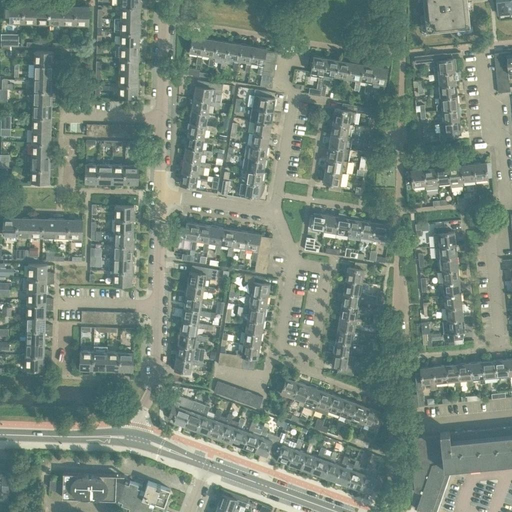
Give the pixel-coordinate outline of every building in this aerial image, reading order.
[(467,0),(422,0),(426,31),(470,26),(467,0)] [(511,9),(511,0),(497,0),(498,12),(511,10),(511,9)] [(24,22),(24,4),(11,3),(10,22),(24,22)] [(37,22),(37,4),(24,4),(24,22),(37,22)] [(50,23),(50,4),(37,4),(37,22),(50,23)] [(63,23),(63,5),(50,4),(50,23),(63,23)] [(76,24),(76,5),(63,5),(63,23),(76,24)] [(76,5),(76,24),(89,24),(90,6),(76,5)] [(121,5),(121,18),(139,19),(140,6),(121,5)] [(115,18),(115,31),(121,31),(139,32),(139,19),(121,18),(115,18)] [(121,31),(120,44),(139,45),(139,32),(121,31)] [(10,33),(9,46),(10,46),(19,46),(19,33),(10,33)] [(202,53),(204,37),(192,35),(189,51),(197,53),(196,63),(200,64),(202,53)] [(36,42),(36,46),(44,47),(48,47),(49,37),(36,37),(36,42)] [(202,53),(209,55),(207,65),(212,66),(213,61),(214,55),(216,39),(204,37),(202,53)] [(226,57),(229,41),(216,39),(214,55),(213,61),(221,62),(220,67),(225,68),(226,57)] [(239,60),(241,43),(229,41),(226,57),(234,59),(232,69),(237,70),(238,60),(239,60)] [(251,62),(254,45),(241,43),(239,60),(246,61),(244,71),(249,72),(251,62)] [(115,44),(115,57),(120,57),(138,58),(139,45),(120,44),(115,44)] [(262,74),(262,73),(263,67),(264,61),(265,55),(266,49),(266,47),(254,45),(251,62),(258,63),(257,73),(262,74)] [(35,64),(61,65),(61,59),(54,59),(54,51),(35,50),(35,64)] [(511,53),(510,54),(510,51),(494,53),(494,59),(507,57),(507,63),(508,69),(508,75),(509,78),(511,77),(511,53)] [(434,54),(432,54),(432,61),(434,73),(438,72),(454,70),(456,70),(455,57),(452,58),(447,58),(446,52),(434,54)] [(311,71),(310,75),(316,76),(318,78),(317,83),(316,88),(321,89),(322,83),(324,73),(323,73),(326,57),(313,55),(311,71)] [(120,57),(120,70),(138,71),(138,58),(120,57)] [(326,57),(323,73),(324,73),(331,75),(329,85),(334,85),(336,75),(335,75),(338,59),(326,57)] [(338,59),(335,75),(336,75),(343,77),(341,87),(346,87),(348,77),(350,61),(338,59)] [(350,61),(348,77),(355,79),(354,89),(359,89),(360,80),(360,79),(363,63),(350,61)] [(363,63),(360,79),(360,80),(368,81),(366,91),(371,91),(372,81),(375,65),(363,63)] [(61,71),(61,65),(35,64),(35,77),(53,78),(53,70),(61,71)] [(375,65),(372,81),(380,83),(378,93),(383,94),(387,67),(375,65)] [(120,70),(119,83),(138,84),(138,71),(120,70)] [(438,72),(434,73),(434,79),(435,80),(437,80),(439,80),(439,84),(455,83),(454,70),(438,72)] [(53,85),(53,78),(35,77),(34,90),(60,91),(60,85),(53,85)] [(215,100),(216,93),(221,94),(223,83),(197,79),(196,86),(195,85),(194,98),(210,100),(215,100)] [(509,81),(497,82),(498,92),(510,91),(509,81)] [(119,83),(119,96),(137,97),(138,84),(119,83)] [(440,96),(437,96),(438,97),(456,95),(455,83),(439,84),(440,96)] [(309,87),(308,93),(310,93),(320,95),(321,89),(316,88),(309,87)] [(254,95),(252,107),(273,110),(275,98),(269,97),(270,90),(258,89),(255,88),(254,95)] [(60,96),(60,91),(34,90),(34,103),(52,103),(53,96),(60,96)] [(438,101),(436,104),(436,110),(442,109),(457,107),(456,95),(438,97),(438,101)] [(220,101),(215,100),(210,100),(194,98),(192,110),(207,113),(207,112),(209,105),(219,106),(220,101)] [(333,119),(354,123),(356,110),(353,110),(354,104),(342,102),(341,108),(335,107),(333,119)] [(52,111),(52,103),(34,103),(33,116),(59,117),(59,111),(52,111)] [(252,107),(250,119),(271,122),(273,110),(252,107)] [(457,107),(442,109),(443,121),(459,120),(457,107)] [(218,113),(207,112),(207,113),(192,110),(190,122),(205,125),(207,117),(217,119),(218,113)] [(59,122),(59,117),(33,116),(33,129),(52,129),(52,122),(59,122)] [(250,119),(250,120),(255,121),(253,132),(269,135),(271,122),(250,119)] [(353,128),(354,123),(333,119),(331,132),(349,135),(351,127),(353,128)] [(440,132),(438,132),(439,140),(454,139),(454,133),(460,132),(459,120),(443,121),(439,121),(440,132)] [(216,126),(205,125),(190,122),(188,135),(203,137),(205,129),(215,131),(216,126)] [(51,137),(52,129),(33,129),(33,142),(58,143),(59,137),(51,137)] [(253,132),(251,144),(267,147),(269,135),(253,132)] [(349,135),(331,132),(329,144),(350,147),(352,135),(349,135)] [(214,138),(203,137),(188,135),(186,147),(202,150),(202,149),(203,141),(213,143),(214,138)] [(58,148),(58,143),(33,142),(32,155),(51,155),(51,148),(58,148)] [(246,144),(244,156),(265,159),(267,147),(251,144),(251,145),(246,144)] [(329,144),(327,157),(344,159),(348,160),(349,153),(350,147),(329,144)] [(212,151),(202,149),(202,150),(186,147),(184,159),(200,162),(200,161),(201,154),(211,155),(212,151)] [(50,163),(51,155),(32,155),(32,168),(58,168),(58,163),(50,163)] [(244,156),(242,169),(247,170),(248,169),(263,171),(265,159),(244,156)] [(327,157),(325,169),(340,171),(340,172),(346,172),(348,160),(344,159),(327,157)] [(210,163),(200,161),(200,162),(184,159),(182,172),(198,174),(198,173),(203,174),(204,167),(209,167),(210,163)] [(473,163),(475,179),(487,177),(486,162),(473,163)] [(99,182),(99,163),(86,163),(85,181),(99,182)] [(112,182),(112,163),(99,163),(99,182),(112,182)] [(125,182),(125,164),(112,163),(112,182),(125,182)] [(462,180),(475,179),(473,163),(461,164),(462,180)] [(125,164),(125,182),(138,183),(139,164),(125,164)] [(448,166),(450,181),(450,187),(463,185),(462,180),(461,164),(448,166)] [(437,182),(450,181),(448,166),(436,167),(437,182)] [(423,168),(425,184),(426,190),(438,188),(437,182),(436,167),(423,168)] [(57,174),(58,168),(32,168),(32,181),(50,182),(50,174),(57,174)] [(413,185),(425,184),(423,168),(411,169),(413,185)] [(241,176),(240,180),(246,181),(261,184),(262,179),(265,180),(266,176),(267,172),(263,171),(248,169),(247,170),(246,177),(241,176)] [(329,182),(328,188),(340,190),(341,184),(344,184),(346,172),(340,172),(340,171),(325,169),(323,182),(329,182)] [(208,175),(203,174),(198,173),(198,174),(182,172),(180,184),(196,187),(197,178),(207,180),(208,175)] [(219,177),(213,176),(211,188),(218,188),(219,177)] [(221,193),(227,194),(229,181),(223,180),(221,193)] [(238,193),(240,193),(240,196),(256,199),(257,196),(259,196),(260,191),(263,191),(264,189),(265,188),(265,186),(265,184),(261,184),(246,181),(240,180),(238,193)] [(115,218),(134,218),(134,205),(116,204),(115,218)] [(323,230),(326,214),(313,212),(311,228),(323,230)] [(350,218),(345,217),(345,214),(344,213),(341,212),(338,212),(338,216),(336,231),(348,233),(350,218)] [(338,216),(326,214),(323,230),(336,231),(338,216)] [(360,235),(363,220),(357,219),(358,216),(356,215),(353,214),(351,214),(350,218),(348,233),(360,235)] [(4,216),(4,234),(11,235),(11,240),(16,241),(16,235),(17,235),(18,216),(4,216)] [(30,235),(31,217),(18,216),(17,235),(30,235)] [(43,235),(44,217),(31,217),(30,235),(43,235)] [(56,236),(57,217),(44,217),(43,235),(56,236)] [(69,236),(70,218),(57,217),(56,236),(69,236)] [(82,242),(82,237),(83,237),(83,218),(70,218),(69,236),(73,236),(73,239),(74,241),(75,242),(82,242)] [(133,231),(134,218),(115,218),(115,231),(133,231)] [(373,237),(375,222),(363,220),(360,235),(373,237)] [(196,239),(199,223),(186,221),(186,227),(181,226),(179,237),(192,239),(191,249),(195,249),(197,240),(196,239)] [(375,222),(373,237),(380,238),(379,243),(387,244),(390,227),(387,227),(387,223),(375,222)] [(209,241),(211,225),(199,223),(196,239),(197,240),(204,241),(203,251),(207,251),(209,242),(209,241)] [(221,244),(224,227),(211,225),(209,241),(209,242),(216,243),(215,253),(220,253),(221,244)] [(434,246),(455,244),(454,231),(448,232),(447,226),(435,227),(436,233),(433,233),(434,246)] [(233,246),(236,229),(224,227),(221,244),(229,245),(227,255),(232,255),(233,246)] [(246,247),(248,231),(236,229),(233,246),(241,247),(239,257),(244,257),(246,247)] [(133,244),(133,231),(115,231),(114,244),(133,244)] [(256,259),(257,253),(258,247),(259,241),(260,235),(261,233),(248,231),(246,247),(253,249),(252,259),(256,259)] [(304,249),(317,251),(318,245),(305,243),(304,249)] [(132,257),(133,244),(114,244),(114,257),(132,257)] [(441,258),(456,256),(455,244),(434,246),(436,258),(441,257),(441,258)] [(442,270),(458,269),(456,256),(441,258),(442,270)] [(132,270),(132,257),(114,257),(114,270),(132,270)] [(348,266),(346,278),(361,281),(363,269),(366,270),(367,263),(355,261),(354,267),(348,266)] [(28,277),(54,277),(54,272),(46,272),(47,263),(29,263),(28,277)] [(190,270),(188,283),(204,285),(209,286),(210,279),(216,280),(217,269),(193,265),(192,265),(191,271),(190,270)] [(444,283),(459,281),(458,269),(442,270),(444,283)] [(132,284),(132,270),(114,270),(113,283),(132,284)] [(252,293),(267,295),(269,283),(263,282),(264,276),(244,273),(245,280),(248,280),(250,293),(252,293)] [(54,283),(54,277),(28,277),(28,290),(46,290),(46,283),(54,283)] [(346,278),(344,291),(359,293),(361,281),(346,278)] [(445,295),(460,293),(459,281),(444,283),(445,295)] [(188,283),(186,295),(202,298),(203,290),(214,292),(214,287),(209,286),(204,285),(188,283)] [(46,298),(46,290),(28,290),(28,303),(53,303),(54,298),(46,298)] [(344,291),(342,303),(357,305),(358,298),(364,299),(366,300),(367,294),(365,294),(359,293),(344,291)] [(265,308),(267,295),(252,293),(250,305),(265,308)] [(446,308),(462,306),(460,293),(445,295),(446,308)] [(186,295),(184,308),(200,310),(201,302),(212,304),(212,299),(202,298),(186,295)] [(53,309),(53,303),(28,303),(27,316),(45,316),(45,308),(53,309)] [(342,303),(340,315),(355,318),(355,317),(357,310),(362,311),(364,312),(365,306),(363,306),(357,305),(342,303)] [(250,305),(244,304),(242,316),(248,317),(248,318),(263,320),(265,308),(250,305)] [(217,305),(216,312),(223,314),(224,306),(217,305)] [(2,315),(3,315),(11,315),(11,307),(3,306),(2,306),(2,315)] [(447,320),(463,318),(462,306),(446,308),(448,319),(447,319),(447,320)] [(184,308),(182,320),(198,322),(199,314),(210,316),(210,312),(200,310),(184,308)] [(340,315),(338,328),(353,330),(354,323),(360,324),(363,324),(363,319),(361,318),(355,317),(355,318),(340,315)] [(45,323),(45,316),(27,316),(27,329),(53,329),(53,324),(45,323)] [(262,333),(263,320),(248,318),(246,330),(262,333)] [(444,339),(459,337),(463,337),(463,331),(464,331),(463,318),(447,320),(447,319),(442,320),(444,339)] [(182,320),(180,332),(196,335),(196,334),(197,327),(208,329),(208,324),(198,322),(182,320)] [(338,328),(336,340),(351,343),(351,342),(357,343),(358,336),(360,336),(361,331),(359,331),(353,330),(338,328)] [(52,334),(53,329),(27,329),(26,342),(44,342),(44,334),(52,334)] [(260,345),(262,333),(246,330),(244,343),(260,345)] [(180,332),(178,345),(194,347),(198,347),(199,340),(206,341),(207,336),(196,334),(196,335),(180,332)] [(336,340),(334,353),(349,355),(350,347),(356,348),(357,343),(351,342),(351,343),(336,340)] [(44,350),(44,342),(26,342),(26,355),(52,355),(52,350),(44,350)] [(258,357),(260,345),(244,343),(243,350),(238,349),(237,354),(238,354),(244,355),(249,356),(255,357),(258,357)] [(94,350),(93,369),(106,369),(107,350),(99,350),(99,346),(94,345),(94,350)] [(178,345),(176,357),(192,360),(192,359),(202,361),(204,353),(204,348),(198,347),(194,347),(178,345)] [(93,369),(94,350),(80,349),(80,368),(93,369)] [(119,370),(120,351),(107,350),(106,369),(119,370)] [(120,351),(119,370),(132,370),(133,351),(120,351)] [(334,353),(332,365),(338,366),(337,372),(349,374),(350,367),(347,367),(349,355),(334,353)] [(52,361),(52,355),(26,355),(26,368),(27,368),(40,369),(44,369),(44,361),(52,361)] [(202,361),(192,359),(192,360),(176,357),(174,369),(181,370),(180,376),(192,378),(193,372),(190,371),(191,364),(202,365),(202,361)] [(366,357),(362,376),(364,376),(369,377),(370,370),(372,358),(366,357)] [(496,375),(509,374),(507,358),(495,360),(496,375)] [(484,377),(496,375),(495,360),(482,361),(484,377)] [(485,382),(484,377),(482,361),(470,362),(472,378),(479,377),(480,383),(485,382)] [(473,384),(472,378),(470,362),(458,364),(459,379),(460,379),(467,378),(467,384),(473,384)] [(461,385),(460,379),(459,379),(458,364),(445,365),(447,381),(455,380),(455,385),(461,385)] [(434,382),(435,382),(447,381),(445,365),(433,366),(434,382)] [(436,388),(435,382),(434,382),(433,366),(420,367),(421,373),(415,373),(417,394),(418,406),(424,405),(422,383),(430,382),(430,388),(436,388)] [(278,381),(274,392),(280,394),(281,392),(292,396),(298,381),(286,377),(284,383),(278,381)] [(219,393),(224,382),(218,380),(214,391),(219,393)] [(298,381),(292,396),(300,398),(298,404),(302,405),(304,400),(309,385),(298,381)] [(225,395),(229,384),(224,382),(219,393),(225,395)] [(231,397),(235,386),(229,384),(225,395),(231,397)] [(304,400),(302,405),(314,410),(316,404),(321,390),(309,385),(304,400)] [(236,399),(240,388),(235,386),(231,397),(236,399)] [(242,401),(246,390),(240,388),(236,399),(242,401)] [(248,403),(252,392),(246,390),(242,401),(248,403)] [(316,404),(314,410),(326,414),(328,409),(333,394),(321,390),(316,404)] [(253,406),(257,394),(252,392),(248,403),(253,406)] [(176,394),(170,410),(175,412),(173,419),(172,421),(184,425),(189,410),(193,400),(176,394)] [(257,394),(253,406),(259,408),(263,396),(257,394)] [(333,394),(328,409),(339,413),(345,398),(333,394)] [(345,398),(339,413),(346,415),(344,421),(349,422),(351,417),(357,402),(345,398)] [(189,410),(184,425),(196,429),(201,414),(205,404),(193,400),(189,410)] [(357,402),(351,417),(358,420),(356,425),(361,427),(362,421),(363,422),(368,407),(357,402)] [(201,414),(196,429),(207,434),(213,419),(213,418),(206,416),(210,406),(205,404),(201,414)] [(368,407),(363,422),(369,424),(367,429),(375,432),(382,412),(380,412),(380,411),(368,407)] [(213,419),(207,434),(219,438),(226,417),(219,415),(220,410),(216,409),(213,418),(213,419)] [(226,417),(219,438),(231,442),(238,422),(231,419),(232,414),(228,413),(226,417)] [(238,422),(231,442),(242,446),(248,431),(248,430),(241,428),(242,424),(244,418),(240,417),(238,422)] [(248,431),(242,446),(254,450),(259,435),(262,429),(254,426),(255,423),(251,421),(249,427),(248,430),(248,431)] [(282,429),(288,431),(291,423),(285,421),(283,426),(282,429)] [(511,459),(511,425),(449,432),(449,430),(439,431),(440,434),(409,438),(412,470),(443,467),(511,459)] [(259,435),(254,450),(266,455),(267,451),(272,453),(279,436),(266,432),(267,427),(263,426),(262,429),(259,435)] [(279,436),(272,453),(278,455),(277,459),(288,463),(294,448),(296,442),(288,439),(285,438),(286,434),(285,434),(280,432),(279,436)] [(345,433),(343,438),(355,442),(357,438),(345,433)] [(294,448),(288,463),(300,467),(305,452),(298,450),(301,439),(297,438),(296,442),(294,448)] [(357,438),(355,442),(367,447),(369,442),(357,438)] [(305,452),(300,467),(312,472),(317,456),(309,454),(313,444),(309,442),(305,452)] [(317,456),(312,472),(323,476),(329,461),(328,461),(330,455),(323,453),(325,448),(320,446),(317,456)] [(329,461),(323,476),(335,480),(341,465),(340,465),(333,462),(336,452),(332,450),(330,455),(328,461),(329,461)] [(341,465),(335,480),(347,484),(352,469),(354,464),(347,462),(349,457),(348,456),(344,455),(340,465),(341,465)] [(352,469),(347,484),(359,488),(364,474),(363,473),(365,468),(358,465),(360,461),(355,459),(354,464),(352,469)] [(364,474),(359,488),(370,493),(372,489),(378,491),(383,476),(377,474),(375,478),(368,475),(372,465),(367,463),(365,468),(363,473),(364,474)] [(425,509),(431,511),(445,472),(445,473),(446,472),(444,471),(443,467),(412,470),(414,491),(421,494),(416,509),(425,511),(425,509)] [(118,498),(124,481),(116,478),(116,474),(63,471),(62,480),(62,488),(62,489),(62,497),(115,499),(115,497),(118,498)] [(50,488),(62,488),(62,480),(50,479),(50,488)] [(124,481),(118,498),(117,502),(125,505),(124,508),(134,511),(141,511),(143,511),(150,511),(153,506),(158,507),(159,503),(168,506),(169,504),(170,501),(166,500),(170,489),(147,481),(146,486),(125,479),(124,481)] [(221,494),(217,505),(235,511),(237,511),(240,506),(245,507),(247,503),(221,494)]
